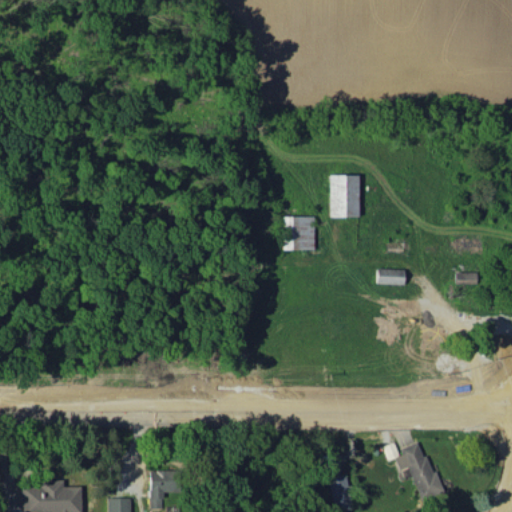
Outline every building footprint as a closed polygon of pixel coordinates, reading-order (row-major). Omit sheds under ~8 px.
[(356,174),(326,173),(326,215),(356,216),(356,174)] [(311,214),(279,215),(280,248),(312,248),(311,214)] [(402,268),(374,267),(374,282),(401,283),(402,268)] [(475,271),(453,270),(453,282),(475,283),(475,271)] [(436,492),(419,439),(395,447),(392,441),(380,445),(384,458),(392,456),(396,469),(406,466),(417,498),(436,492)] [(159,507),(160,490),(168,490),(169,469),(147,468),(146,506),(159,507)] [(325,477),(332,509),(350,505),(343,473),(325,477)] [(78,511),(78,485),(60,485),(60,478),(37,478),(37,485),(18,485),(19,511),(78,511)] [(127,511),(127,496),(105,497),(105,511),(127,511)]
